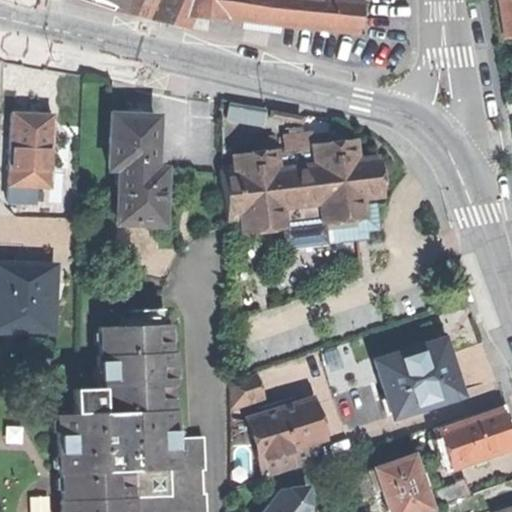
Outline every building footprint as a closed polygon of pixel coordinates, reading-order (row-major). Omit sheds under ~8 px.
[(116,0),(115,5),(113,7),(184,24),(185,10),(169,8),(170,0),(116,0)] [(170,0),(169,8),(185,10),(186,0),(170,0)] [(186,0),(185,10),(221,14),(222,0),(186,0)] [(222,0),(221,14),(259,18),(261,0),(222,0)] [(261,0),(259,18),(300,23),(302,0),(261,0)] [(302,0),(300,23),(328,26),(357,30),(360,0),(302,0)] [(511,0),(497,0),(499,8),(504,35),(511,33),(511,0)] [(263,123),(266,109),(230,100),(226,114),(263,123)] [(37,185),(47,185),(49,147),(49,137),(50,113),(31,113),(10,112),(8,184),(37,185)] [(144,114),(110,113),(108,166),(117,167),(115,220),(159,222),(160,199),(162,167),(152,167),(153,145),(154,126),(144,126),(144,114)] [(154,115),(144,114),(144,126),(154,126),(154,115)] [(310,142),(310,145),(313,164),(306,165),(311,203),(360,197),(381,194),(377,157),(354,160),(351,137),(310,142)] [(310,145),(272,149),(274,169),(306,165),(313,164),(310,145)] [(219,169),(225,219),(241,217),(242,230),(281,226),(325,220),(362,216),(360,197),(311,203),(306,165),(274,169),(272,149),(272,148),(253,150),(230,153),(232,167),(219,169)] [(37,201),(37,185),(8,184),(7,200),(37,201)] [(365,215),(362,216),(325,220),(327,241),(368,236),(367,228),(380,226),(377,199),(363,201),(365,215)] [(327,241),(325,220),(281,226),(284,246),(327,241)] [(52,263),(0,261),(0,310),(17,311),(16,330),(51,331),(52,299),(52,297),(47,297),(48,281),(51,281),(51,279),(52,263)] [(56,279),(51,279),(51,281),(48,281),(47,297),(52,297),(52,299),(58,299),(62,283),(59,281),(56,279)] [(128,309),(129,325),(161,324),(161,308),(128,309)] [(0,329),(16,330),(17,311),(0,310),(0,329)] [(129,325),(98,326),(99,354),(96,355),(97,387),(101,387),(102,412),(72,413),(55,414),(57,473),(60,473),(61,499),(58,499),(58,511),(203,511),(203,491),(200,491),(199,469),(202,469),(201,435),(173,436),(172,410),(169,410),(168,384),(172,384),(171,366),(171,352),(167,352),(167,324),(161,324),(129,325)] [(439,339),(422,344),(424,352),(441,347),(439,339)] [(371,360),(388,414),(456,393),(448,368),(441,347),(424,352),(422,344),(371,360)] [(227,407),(249,400),(247,396),(250,389),(257,387),(252,372),(220,383),(227,407)] [(71,388),(72,413),(102,412),(101,387),(97,387),(71,388)] [(247,419),(259,457),(268,454),(300,444),(316,439),(310,420),(304,401),(247,419)] [(440,447),(446,465),(472,456),(481,453),(510,444),(504,425),(499,409),(435,430),(440,447)] [(424,453),(440,447),(435,430),(432,422),(412,429),(417,442),(419,450),(424,453)] [(369,458),(417,442),(412,429),(364,445),(369,458)] [(306,462),(300,444),(268,454),(273,473),(306,462)] [(483,460),(481,453),(472,456),(474,463),(483,460)] [(410,511),(426,507),(419,486),(414,473),(408,454),(371,467),(377,484),(386,511),(410,511)] [(370,486),(377,484),(371,467),(365,469),(370,486)] [(373,493),(370,486),(365,469),(351,474),(359,498),(373,493)] [(420,471),(414,473),(419,486),(425,484),(420,471)] [(435,504),(464,494),(459,479),(431,489),(435,504)] [(305,511),(307,511),(304,484),(277,487),(257,511),(305,511)] [(31,494),(31,511),(50,511),(50,493),(31,494)]
